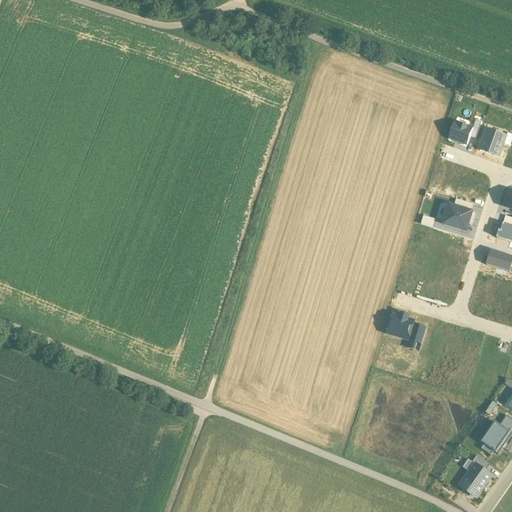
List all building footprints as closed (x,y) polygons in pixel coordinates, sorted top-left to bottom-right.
[(470,138),(475,140),(482,123),(476,121),(473,129),(470,138)] [(467,146),(470,138),(473,129),(455,122),(449,139),(467,146)] [(504,146),(506,138),(487,131),(480,153),(499,159),(504,146)] [(471,213),(473,206),(457,201),(455,208),(471,213)] [(475,214),(471,213),(455,208),(450,207),(444,228),(468,235),(475,214)] [(499,233),(497,240),(511,244),(511,228),(503,226),(501,233),(499,233)] [(487,266),(510,273),(511,267),(511,257),(491,252),(487,266)] [(393,316),(388,335),(408,342),(413,326),(414,323),(407,321),(408,318),(401,316),(400,318),(393,316)] [(422,346),(427,330),(413,326),(408,342),(406,348),(414,350),(416,344),(422,346)] [(500,428),(511,436),(511,420),(508,418),(500,428)] [(498,455),(511,437),(511,436),(500,428),(496,425),(482,444),(485,446),(482,450),(491,456),(494,452),(498,455)] [(485,473),(490,467),(478,458),(473,465),(485,473)] [(492,478),(485,473),(473,465),(469,462),(464,468),(470,472),(458,489),(475,501),(492,478)]
